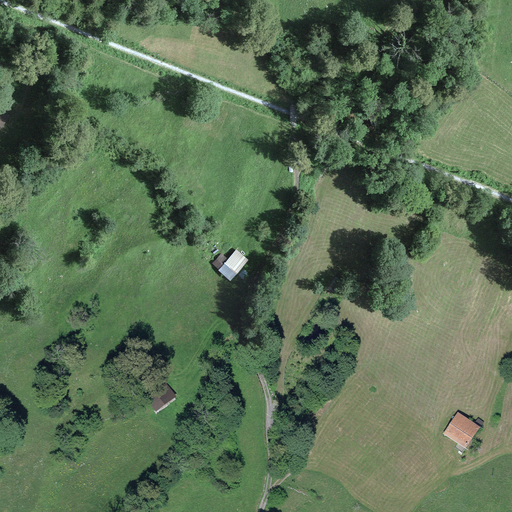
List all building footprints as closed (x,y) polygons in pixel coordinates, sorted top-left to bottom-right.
[(0,127),(8,117),(0,110),(0,127)] [(236,251),(227,260),(219,268),(228,276),(244,259),(236,251)] [(214,263),(219,268),(227,260),(221,255),(214,263)] [(161,388),(147,398),(155,409),(174,395),(166,386),(162,389),(161,388)] [(459,415),(446,432),(467,446),(472,439),(469,437),(477,427),(459,415)]
